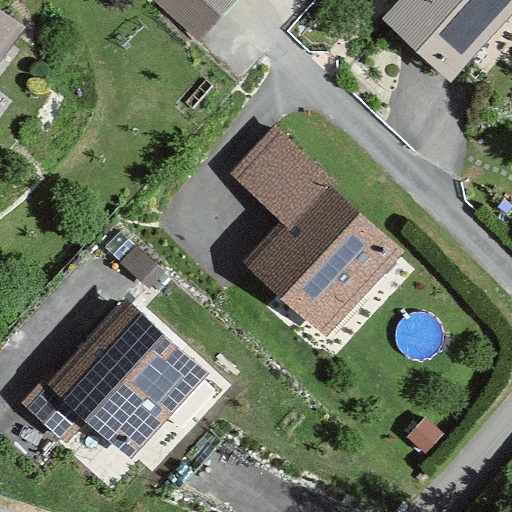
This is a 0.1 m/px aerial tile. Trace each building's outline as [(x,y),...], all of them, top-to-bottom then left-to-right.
[(0,0),(0,62),(42,5),(34,0),(0,0)] [(233,0),(167,0),(209,32),(233,0)] [(511,0),(395,0),(394,2),(468,66),(511,15),(511,0)] [(404,226),(276,108),(239,148),(284,189),(243,233),(326,310),(404,226)] [(210,373),(123,294),(14,412),(60,454),(93,417),(135,455),(210,373)]
